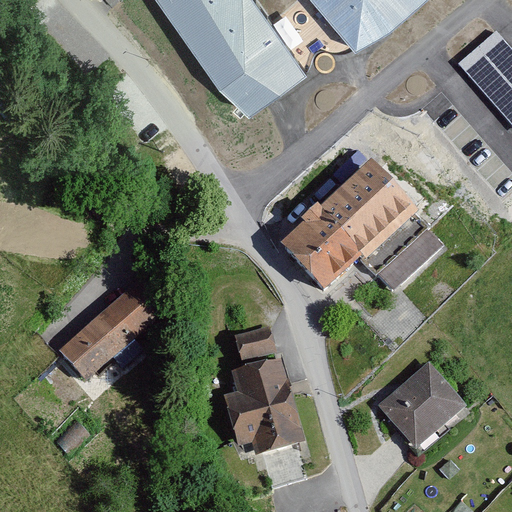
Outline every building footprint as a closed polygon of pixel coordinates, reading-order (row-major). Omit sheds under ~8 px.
[(164,0),(242,120),(309,77),(258,0),(164,0)] [(317,0),(357,52),(426,0),(317,0)] [(511,47),(496,31),(458,65),(511,123),(511,47)] [(358,159),(374,176),(291,253),(339,304),(361,284),(371,295),(383,284),(375,276),(469,188),(499,220),(511,207),(511,173),(444,101),(426,118),(391,82),(359,111),(383,136),(358,159)] [(447,258),(431,240),(387,282),(404,299),(447,258)] [(169,321),(145,292),(63,358),(88,388),(169,321)] [(277,359),(270,333),(237,342),(244,368),(277,359)] [(310,450),(282,363),(234,378),(241,402),(226,406),(242,454),(258,449),(263,465),(310,450)] [(477,413),(436,368),(384,414),(425,460),(477,413)]
